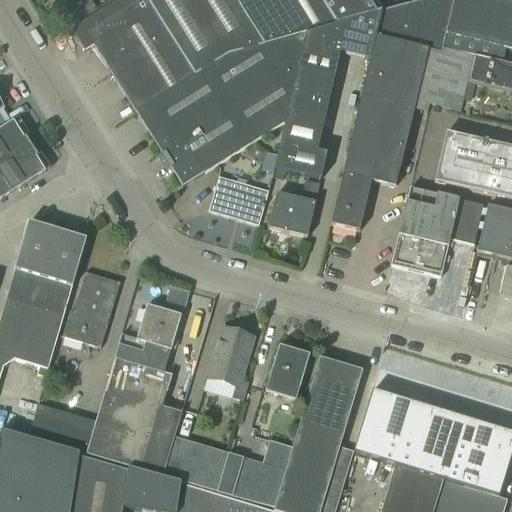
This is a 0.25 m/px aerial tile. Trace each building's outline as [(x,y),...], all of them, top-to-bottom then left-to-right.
[(144,0),(120,0),(70,31),(83,54),(92,48),(111,78),(129,67),(126,62),(167,36),(144,0)] [(144,0),(167,36),(193,78),(226,57),(263,47),(244,17),(233,0),(144,0)] [(233,0),(244,17),(263,47),(305,35),(335,26),(321,3),(318,0),(233,0)] [(376,15),(366,0),(326,0),(321,3),(335,26),(376,15)] [(452,0),(428,0),(380,13),(369,62),(330,227),(357,234),(369,183),(393,189),(414,103),(426,52),(439,55),(440,51),(452,0)] [(452,0),(440,51),(472,58),(503,65),(506,52),(511,53),(511,5),(496,1),(490,0),(452,0)] [(56,19),(64,32),(74,25),(66,12),(56,19)] [(316,154),(339,55),(369,62),(380,13),(376,15),(335,26),(305,35),(283,127),(276,158),(273,171),(285,174),(319,182),(326,156),(316,154)] [(193,78),(134,115),(181,190),(283,127),(305,35),(263,47),(226,57),(193,78)] [(129,67),(111,78),(134,115),(193,78),(167,36),(126,62),(129,67)] [(511,95),(511,67),(503,65),(472,58),(465,85),(511,95)] [(12,123),(0,131),(0,176),(12,195),(44,174),(12,123)] [(511,151),(444,136),(433,183),(511,201),(511,151)] [(264,155),(260,173),(272,175),(273,171),(276,158),(264,155)] [(272,175),(271,181),(283,183),(285,174),(273,171),(272,175)] [(0,202),(12,195),(0,176),(0,202)] [(218,179),(208,214),(257,228),(267,194),(218,179)] [(407,191),(389,268),(439,280),(448,243),(472,248),(481,208),(407,191)] [(275,196),(267,231),(306,240),(314,205),(275,196)] [(511,214),(486,208),(474,255),(499,261),(497,269),(504,270),(497,300),(511,303),(511,214)] [(0,371),(1,369),(12,362),(37,369),(35,377),(43,379),(68,297),(84,241),(27,224),(0,314),(0,371)] [(68,314),(60,339),(99,351),(118,285),(84,275),(72,315),(68,314)] [(94,424),(84,456),(141,473),(142,472),(161,478),(172,440),(153,434),(170,378),(162,376),(179,318),(145,308),(135,341),(119,337),(94,424)] [(219,331),(204,381),(237,390),(252,341),(219,331)] [(277,348),(263,394),(294,403),(307,357),(277,348)] [(214,494),(214,495),(272,511),(317,360),(290,451),(265,443),(258,465),(226,456),(214,494)] [(272,511),(271,511),(333,511),(350,456),(337,452),(361,373),(317,360),(272,511)] [(391,400),(371,394),(352,456),(372,462),(391,400)] [(412,406),(391,400),(372,462),(393,469),(412,406)] [(433,413),(412,406),(393,469),(414,475),(433,413)] [(36,407),(27,439),(84,456),(94,424),(36,407)] [(453,419),(433,413),(414,475),(435,481),(453,419)] [(474,425),(453,419),(435,481),(456,487),(474,425)] [(476,494),(495,431),(474,425),(456,487),(476,494)] [(498,500),(511,453),(511,436),(495,431),(476,494),(498,500)] [(127,511),(176,511),(184,488),(143,476),(0,433),(0,511),(122,511),(123,511),(127,511)] [(172,440),(161,478),(214,494),(226,456),(172,440)] [(393,469),(380,511),(494,511),(497,501),(461,490),(393,469)] [(262,511),(184,488),(177,511),(262,511)]
